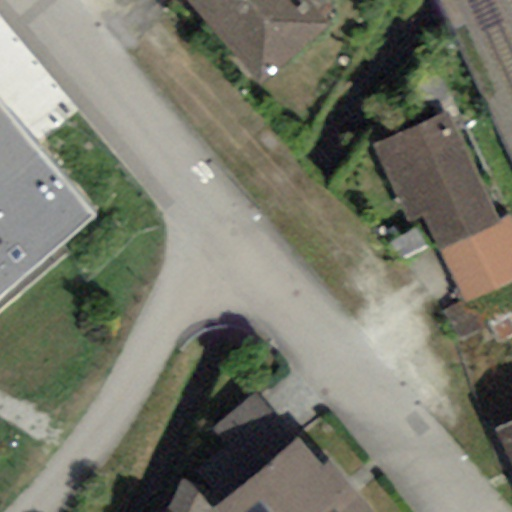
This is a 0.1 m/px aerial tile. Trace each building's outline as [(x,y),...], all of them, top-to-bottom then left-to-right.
[(202,0),(255,62),(328,1),(327,0),(202,0)] [(0,283),(88,210),(0,105),(0,283)] [(440,107),(373,136),(403,202),(418,195),(437,237),(488,214),(440,107)] [(466,291),(439,306),(454,332),(480,317),(466,291)] [(288,440),(248,393),(214,421),(226,435),(193,463),(221,496),(288,440)] [(511,418),(501,423),(511,446),(511,418)] [(360,511),(362,511),(319,460),(311,467),(288,440),(221,496),(233,511),(360,511)] [(196,511),(209,487),(181,474),(166,507),(175,511),(196,511)]
